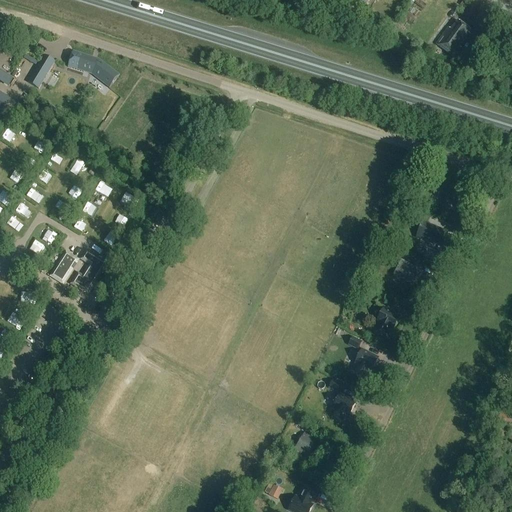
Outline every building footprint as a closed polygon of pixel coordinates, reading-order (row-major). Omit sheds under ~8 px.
[(454,58),(471,37),(468,35),(470,32),(458,22),(451,30),(448,28),(436,44),(454,58)] [(33,74),(43,54),(31,48),(22,68),(33,74)] [(73,52),(68,67),(74,69),(82,72),(84,68),(92,71),(93,73),(109,86),(111,87),(119,75),(117,74),(100,61),(98,60),(97,62),(92,61),(93,58),(83,55),(73,52)] [(44,56),(28,84),(38,90),(42,83),(41,81),(43,77),(45,78),(55,62),(44,56)] [(0,115),(10,101),(0,94),(0,115)] [(464,190),(451,186),(444,209),(456,213),(464,190)] [(420,239),(442,248),(448,234),(426,225),(420,239)] [(38,248),(34,255),(42,259),(46,252),(38,248)] [(88,296),(108,265),(87,251),(81,261),(93,268),(86,279),(78,274),(72,284),(81,289),(80,291),(88,296)] [(51,277),(63,285),(78,261),(66,254),(51,277)] [(413,268),(401,262),(394,276),(410,285),(419,268),(414,266),(413,268)] [(22,291),(23,301),(29,301),(29,302),(38,301),(37,289),(22,291)] [(378,322),(382,325),(378,332),(385,336),(389,328),(394,331),(400,318),(384,310),(378,322)] [(14,312),(9,321),(22,329),(27,320),(14,312)] [(361,345),(355,342),(352,340),(348,347),(357,352),(359,348),(361,345)] [(356,364),(360,367),(357,374),(364,377),(367,370),(372,372),(378,360),(362,352),(356,364)] [(12,369),(6,366),(0,377),(6,380),(12,369)] [(329,389),(337,393),(341,385),(332,381),(329,389)] [(338,411),(335,419),(342,422),(345,415),(350,417),(356,405),(340,397),(334,409),(338,411)] [(505,423),(507,416),(505,416),(500,414),(498,422),(501,423),(505,423)] [(298,446),(295,451),(306,458),(309,453),(316,441),(305,435),(298,446)] [(266,490),(272,492),(270,497),(277,501),(282,491),(269,485),(266,490)] [(294,498),(288,510),(292,511),(309,511),(311,510),(312,507),(308,505),(314,494),(305,490),(299,501),(294,498)]
